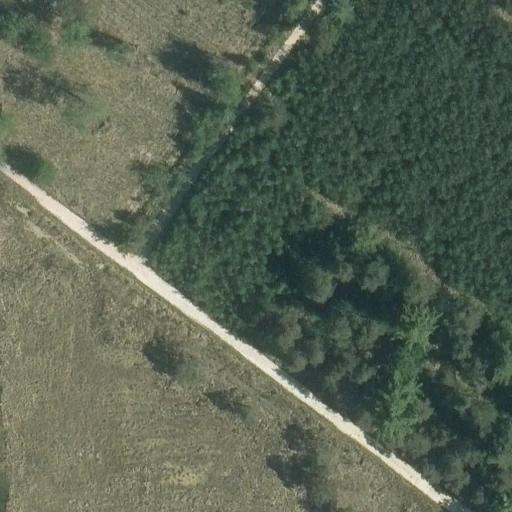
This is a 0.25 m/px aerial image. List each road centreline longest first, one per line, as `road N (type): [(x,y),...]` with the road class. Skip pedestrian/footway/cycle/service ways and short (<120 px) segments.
road 1 (track): [(0,168),(458,511)]
road 2 (track): [(130,266),(322,0)]
